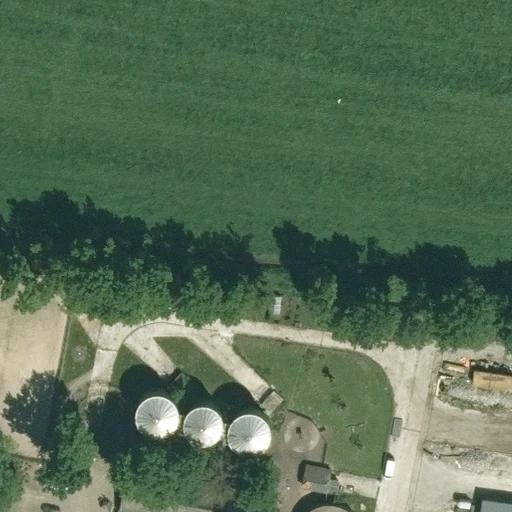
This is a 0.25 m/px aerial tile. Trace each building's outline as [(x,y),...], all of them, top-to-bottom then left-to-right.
[(511,387),(511,367),(476,367),(475,386),(511,387)] [(147,368),(130,395),(161,415),(178,388),(147,368)] [(221,404),(205,378),(177,395),(185,409),(194,404),(201,416),(221,404)] [(223,417),(240,409),(247,423),(268,414),(253,384),(215,402),(223,417)] [(306,463),(301,487),(327,492),(331,468),(306,463)] [(246,511),(250,494),(228,490),(229,485),(128,465),(118,511),(246,511)] [(420,479),(420,497),(458,495),(457,478),(420,479)] [(511,511),(511,502),(483,499),(480,511),(511,511)]
